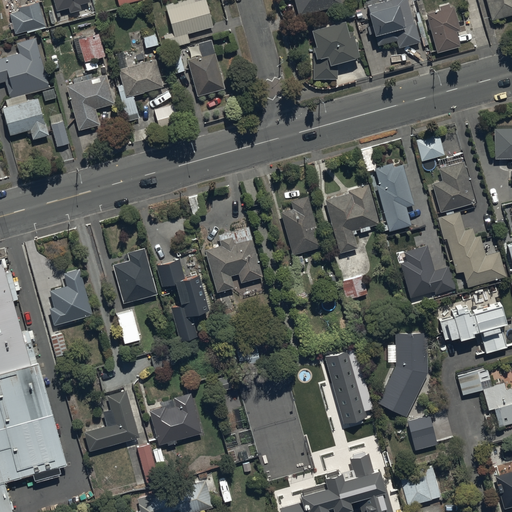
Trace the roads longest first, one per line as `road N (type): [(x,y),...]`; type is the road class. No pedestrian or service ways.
road 1 (tertiary): [(0,216),(286,136)]
road 2 (tertiary): [(286,136),(511,74)]
road 3 (residential): [(286,136),(249,0)]
